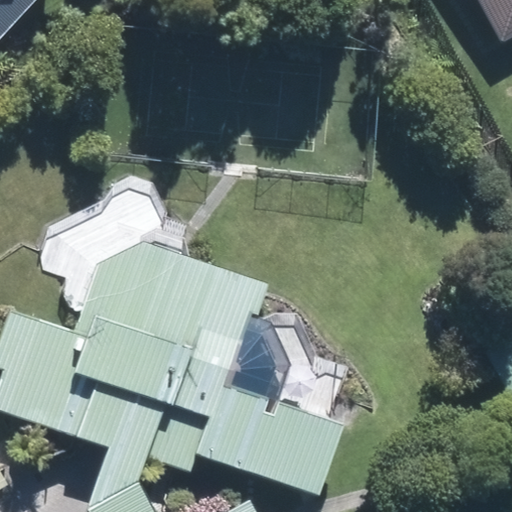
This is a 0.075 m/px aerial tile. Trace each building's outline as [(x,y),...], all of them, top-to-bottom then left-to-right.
[(0,0),(0,34),(6,40),(42,0),(0,0)] [(511,0),(493,0),(511,32),(511,0)] [(0,401),(114,441),(94,500),(100,511),(271,511),(261,491),(220,511),(165,511),(147,478),(156,453),(200,468),(207,448),(330,490),(356,413),(244,376),(279,273),(155,231),(108,254),(85,322),(18,299),(0,351),(0,361),(11,365),(0,396),(0,401)] [(511,335),(491,347),(511,384),(511,335)] [(0,447),(0,483),(15,475),(0,447)]
